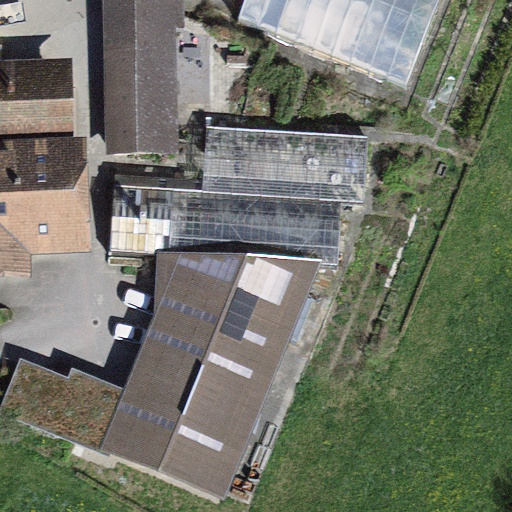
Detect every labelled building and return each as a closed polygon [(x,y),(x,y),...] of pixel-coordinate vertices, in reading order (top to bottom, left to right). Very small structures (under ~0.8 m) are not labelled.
[(111,0),(114,155),(167,153),(165,29),(178,29),(176,0),(111,0)] [(441,0),(247,0),(238,22),(406,89),(441,0)] [(0,140),(61,139),(60,82),(0,82),(0,140)] [(109,255),(166,258),(303,267),(338,269),(342,205),(364,207),(368,141),(206,130),(202,194),(113,188),(109,255)] [(0,165),(0,271),(13,271),(11,245),(73,243),(71,163),(0,165)] [(213,489),(303,267),(166,258),(164,286),(175,290),(130,400),(111,448),(213,489)] [(22,367),(2,414),(50,434),(69,386),(22,367)] [(73,376),(69,386),(50,434),(107,457),(111,448),(130,400),(73,376)]
